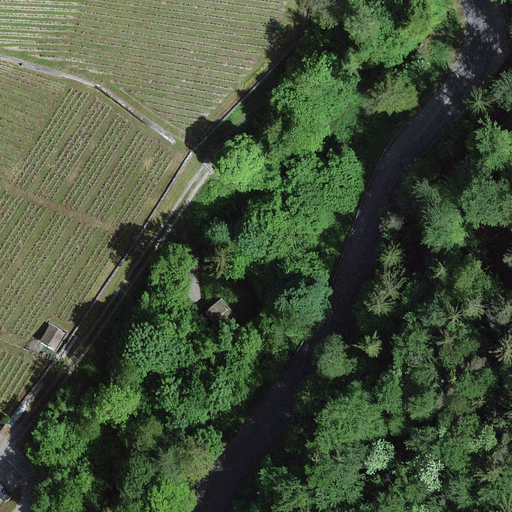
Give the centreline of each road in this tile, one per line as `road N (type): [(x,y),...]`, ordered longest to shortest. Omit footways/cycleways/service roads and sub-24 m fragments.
road 1 (tertiary): [(480,0),(476,61),(394,171),(316,352),(206,511)]
road 2 (track): [(481,45),(497,56),(507,90),(481,138),(434,193),(385,433),(335,511)]
road 3 (track): [(207,168),(94,355),(0,454)]
